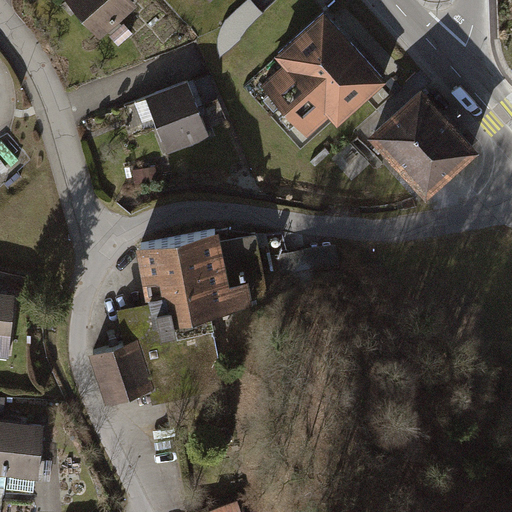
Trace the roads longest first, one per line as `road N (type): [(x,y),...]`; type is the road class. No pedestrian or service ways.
road 1 (residential): [(511,199),(436,222),(371,230),(175,214),(132,231),(108,253)]
road 2 (residential): [(108,253),(82,305),(81,374),(145,511)]
road 3 (residential): [(0,13),(50,87),(108,253)]
